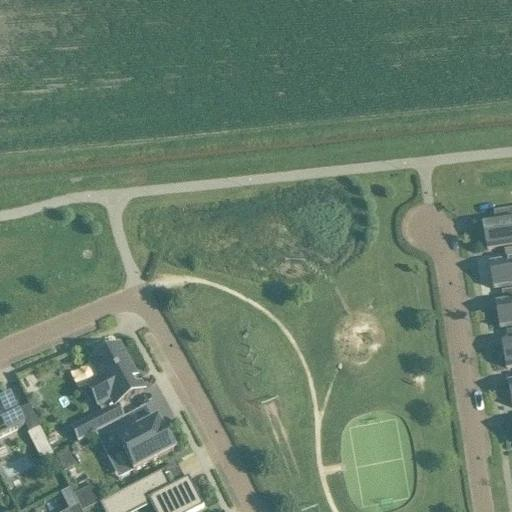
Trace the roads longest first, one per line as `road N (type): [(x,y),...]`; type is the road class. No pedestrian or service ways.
road 1 (residential): [(0,349),(115,302),(139,300),(254,511)]
road 2 (residential): [(483,511),(436,221)]
